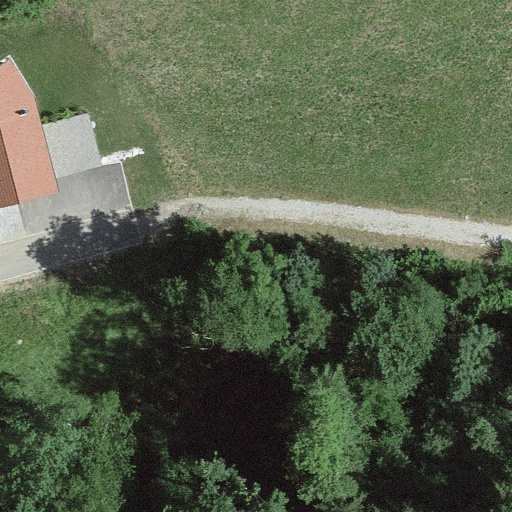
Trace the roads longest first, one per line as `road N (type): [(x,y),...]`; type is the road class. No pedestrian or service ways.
road 1 (track): [(511,236),(212,210)]
road 2 (residential): [(0,264),(212,210)]
